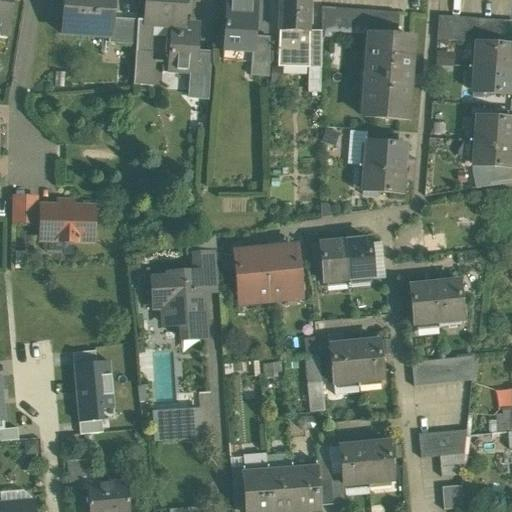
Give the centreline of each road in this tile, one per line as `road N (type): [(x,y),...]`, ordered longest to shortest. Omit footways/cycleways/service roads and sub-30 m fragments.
road 1 (residential): [(384,215),(415,511)]
road 2 (residential): [(432,0),(416,210),(384,215)]
road 3 (residential): [(215,242),(384,215)]
road 4 (residential): [(34,0),(16,107),(29,159)]
